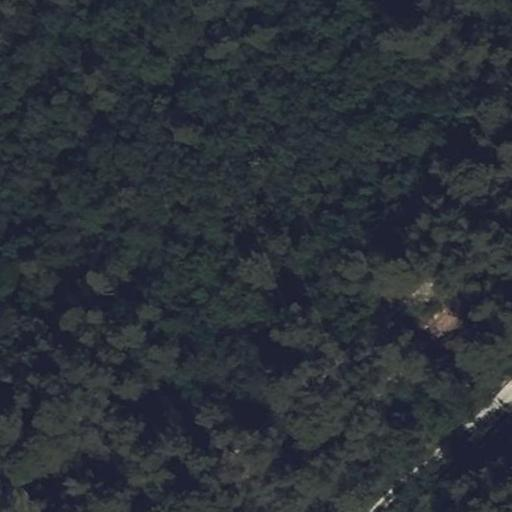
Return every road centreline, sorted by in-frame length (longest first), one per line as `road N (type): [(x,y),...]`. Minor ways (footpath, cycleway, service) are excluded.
road 1 (track): [(185,511),(422,307),(443,318),(327,511)]
road 2 (track): [(370,511),(511,396)]
